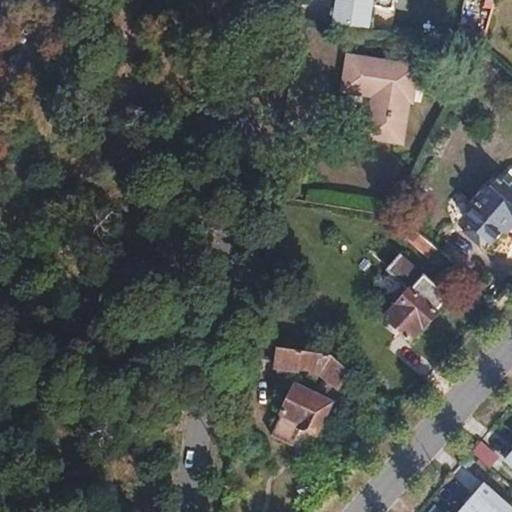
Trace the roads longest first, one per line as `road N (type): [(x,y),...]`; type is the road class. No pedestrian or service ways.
road 1 (residential): [(192,511),(264,0)]
road 2 (residential): [(367,511),(511,346)]
